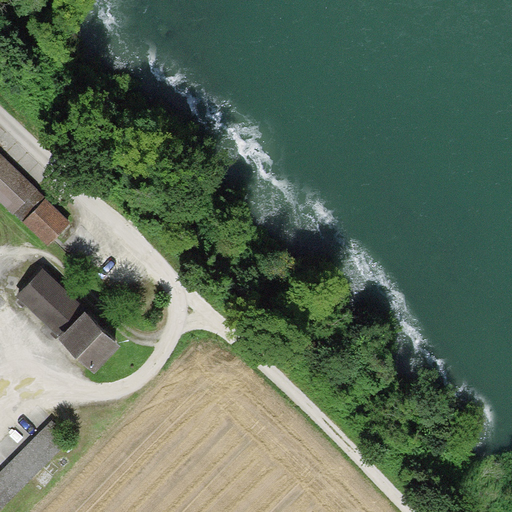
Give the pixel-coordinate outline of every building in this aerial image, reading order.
[(0,153),(0,198),(23,221),(46,197),(0,153)] [(73,223),(46,197),(23,221),(51,247),(73,223)] [(58,325),(83,300),(43,262),(15,290),(55,329),(58,325)] [(58,325),(94,360),(121,334),(86,298),(83,300),(58,325)] [(0,510),(71,439),(49,417),(0,466),(0,510)]
